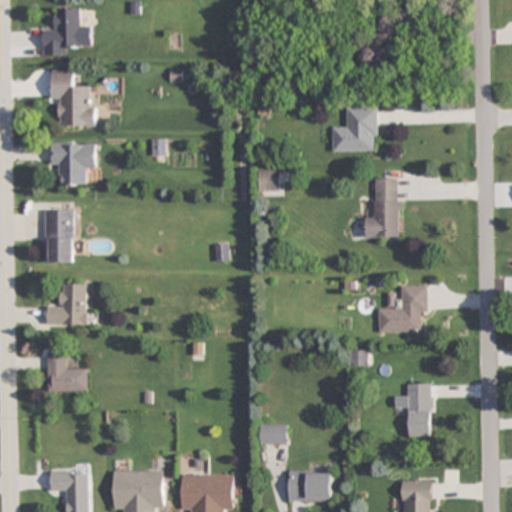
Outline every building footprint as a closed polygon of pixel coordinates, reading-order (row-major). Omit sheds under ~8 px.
[(70,45),(92,45),(92,27),(81,27),(81,9),(54,9),(54,30),(43,30),(43,56),(70,56),(70,45)] [(62,127),(97,126),(97,87),(75,87),(74,70),(52,70),(53,101),(62,101),(62,127)] [(334,128),(334,151),(379,151),(379,107),(347,107),(347,128),(334,128)] [(154,156),(166,156),(166,140),(154,140),(154,156)] [(63,165),(62,186),(87,186),(88,169),(97,169),(98,143),(53,142),(53,165),(63,165)] [(280,193),(280,172),(259,172),(259,193),(280,193)] [(401,238),(401,179),(377,180),(377,218),(368,218),(368,238),(401,238)] [(47,209),(47,263),(76,264),(76,209),(47,209)] [(216,244),(216,261),(229,261),(229,244),(216,244)] [(50,325),(90,325),(90,284),(61,284),(61,305),(50,305),(50,325)] [(380,333),(420,332),(420,313),(429,313),(429,286),(401,286),(401,296),(389,296),(389,308),(379,308),(380,333)] [(350,366),(369,366),(369,351),(350,351),(350,366)] [(50,392),(89,392),(89,370),(70,370),(70,353),(50,353),(50,392)] [(431,384),(407,384),(407,396),(396,396),(396,407),(408,407),(408,437),(431,437),(431,384)] [(287,447),(287,426),(260,426),(260,447),(287,447)] [(165,511),(166,471),(116,471),(115,511),(165,511)] [(53,492),(68,492),(68,511),(91,511),(92,472),(53,472),(53,492)] [(333,503),(334,474),(289,473),(289,502),(333,503)] [(226,511),(226,510),(235,510),(235,475),(183,475),(183,511),(226,511)] [(403,511),(432,511),(432,482),(403,482),(403,511)]
